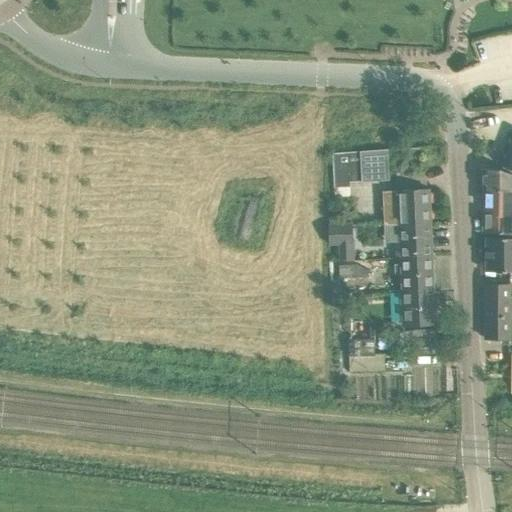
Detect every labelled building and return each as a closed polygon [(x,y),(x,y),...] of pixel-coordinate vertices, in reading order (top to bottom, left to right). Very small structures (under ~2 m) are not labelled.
[(359,151),(332,152),(334,187),(350,186),(350,182),(361,181),(359,151)] [(511,172),(501,168),(484,168),(484,189),(511,190),(511,172)] [(429,187),(397,189),(397,190),(382,191),(383,223),(431,221),(429,187)] [(511,190),(484,189),(483,209),(494,209),(494,213),(494,214),(511,214),(511,190)] [(511,214),(494,214),(494,213),(494,209),(483,209),(483,232),(487,232),(511,232),(511,214)] [(399,222),(395,222),(396,241),(400,241),(400,248),(396,248),(397,257),(401,257),(401,256),(432,255),(431,221),(399,222)] [(351,222),(327,223),(328,243),(338,243),(339,259),(353,258),(352,242),(351,222)] [(511,237),(487,236),(487,269),(511,270),(511,237)] [(432,255),(401,257),(401,262),(394,263),(395,273),(401,273),(402,289),(428,288),(429,296),(434,295),(432,255)] [(357,264),(339,265),(339,278),(370,277),(369,270),(357,264)] [(510,283),(486,283),(486,338),(510,338),(510,317),(511,316),(511,294),(510,294),(510,283)] [(428,288),(402,289),(404,324),(436,322),(434,295),(429,296),(428,288)] [(414,343),(437,337),(434,325),(411,330),(414,343)] [(349,355),(373,353),(373,339),(348,340),(349,355)]
